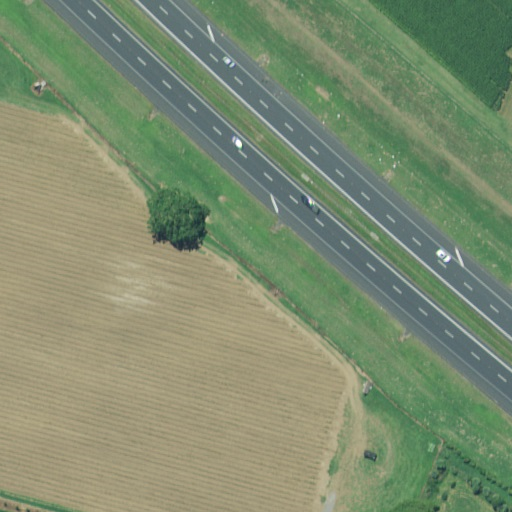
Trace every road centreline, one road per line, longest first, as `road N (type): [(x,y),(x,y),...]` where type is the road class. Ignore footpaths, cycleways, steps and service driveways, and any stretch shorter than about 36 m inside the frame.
road 1 (motorway): [(511,397),(63,0)]
road 2 (motorway): [(141,0),(511,337)]
